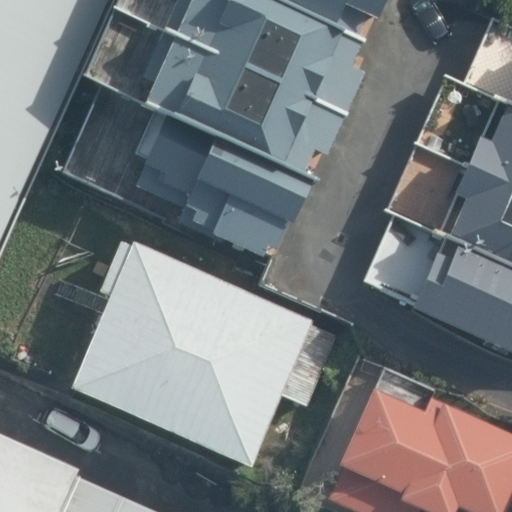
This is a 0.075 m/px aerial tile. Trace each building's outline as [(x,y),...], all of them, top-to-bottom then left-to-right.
[(120,0),(0,0),(0,272),(45,169),(120,0)] [(511,83),(417,307),(511,346),(511,83)] [(342,328),(131,239),(67,389),(253,467),(282,399),(308,409),(342,328)] [(499,511),(511,482),(511,426),(381,371),(332,487),(390,511),(499,511)] [(0,511),(153,511),(82,481),(85,476),(0,437),(0,511)]
